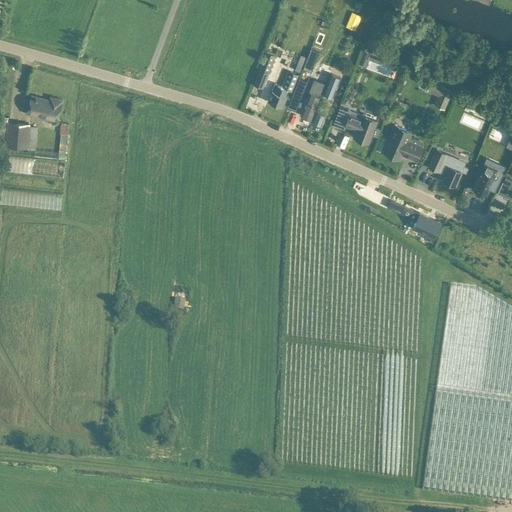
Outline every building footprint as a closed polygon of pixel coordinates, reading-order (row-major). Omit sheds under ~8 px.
[(303,60),(308,47),(303,45),(298,58),(303,60)] [(365,46),(358,64),(366,67),(373,50),(365,46)] [(276,55),(267,52),(255,83),(264,87),(276,55)] [(308,59),(303,71),(307,72),(308,70),(320,75),(324,65),(308,59)] [(273,90),(268,101),(282,107),(287,95),(285,94),(288,87),(292,89),(298,74),(289,71),(283,85),(275,82),(272,89),(273,90)] [(310,92),(301,114),(311,118),(312,116),(314,117),(312,121),(321,125),(325,114),(317,111),(324,94),(332,97),(340,77),(331,73),(327,84),(314,79),(309,91),(310,92)] [(432,81),(427,91),(438,95),(434,104),(445,109),(453,90),(432,81)] [(26,96),(23,109),(52,117),(54,111),(60,112),(59,114),(78,120),(81,109),(62,104),(61,109),(55,107),(57,100),(32,94),(31,97),(26,96)] [(369,143),(380,113),(365,107),(361,118),(350,113),(345,126),(353,128),(353,127),(357,129),(354,137),(369,143)] [(497,111),(492,122),(499,126),(504,114),(497,111)] [(29,147),(31,123),(8,121),(6,145),(29,147)] [(416,160),(422,146),(410,141),(410,142),(408,141),(412,132),(395,124),(383,151),(388,154),(388,156),(393,158),(395,157),(400,159),(402,153),(407,155),(407,156),(416,160)] [(65,147),(3,148),(3,163),(65,162),(65,147)] [(443,180),(455,185),(462,171),(449,165),(449,166),(442,163),(446,153),(437,149),(429,166),(438,171),(438,170),(446,173),(443,180)] [(481,168),(472,188),(486,194),(489,187),(495,190),(506,166),(486,157),(481,168)] [(0,191),(64,197),(65,184),(1,177),(0,190),(0,191)] [(503,182),(498,193),(511,199),(511,189),(511,186),(511,179),(505,177),(503,182)] [(390,199),(387,206),(402,213),(405,206),(390,199)] [(410,221),(413,214),(407,211),(403,218),(410,221)] [(419,212),(413,227),(427,233),(424,238),(432,242),(441,223),(419,212)] [(511,501),(511,308),(477,288),(451,285),(423,489),(511,501)]
